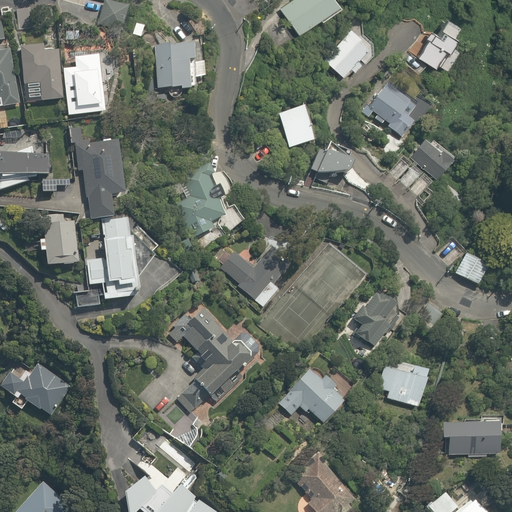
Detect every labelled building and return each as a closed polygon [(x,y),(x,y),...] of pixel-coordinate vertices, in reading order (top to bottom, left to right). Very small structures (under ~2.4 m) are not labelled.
[(338,0),(288,0),(280,7),(301,34),(341,3),(338,0)] [(130,10),(106,2),(98,26),(122,34),(130,10)] [(421,53),(440,63),(448,46),(452,48),(460,33),(456,31),(461,22),(449,16),(440,34),(433,30),(421,53)] [(142,38),(147,25),(137,21),(132,34),(142,38)] [(356,70),(363,62),(359,59),(362,55),(367,60),(375,51),(348,27),(323,55),(344,75),(352,66),(356,70)] [(206,77),(206,61),(195,62),(194,47),(155,48),(156,89),(195,88),(195,77),(206,77)] [(64,99),(61,48),(22,51),(25,102),(64,99)] [(0,100),(1,100),(2,107),(18,104),(10,50),(0,51),(0,100)] [(76,68),(65,68),(67,115),(105,112),(102,56),(75,57),(76,68)] [(385,121),(389,125),(387,127),(401,139),(418,120),(408,112),(414,105),(389,84),(367,110),(383,123),(385,121)] [(316,139),(308,107),(281,114),(290,146),(316,139)] [(82,124),(66,125),(68,144),(74,144),(77,170),(84,169),(89,218),(111,216),(109,193),(122,192),(117,141),(89,144),(88,136),(83,137),(82,124)] [(0,142),(0,181),(41,176),(35,138),(0,142)] [(454,162),(428,140),(410,160),(436,182),(454,162)] [(321,152),(312,172),(317,173),(354,172),(357,162),(321,152)] [(177,203),(191,238),(213,229),(210,221),(225,214),(208,171),(188,179),(195,196),(177,203)] [(42,180),(42,193),(56,193),(56,186),(71,186),(71,180),(42,180)] [(81,261),(75,220),(64,222),(63,213),(42,217),(46,239),(41,240),(43,251),(48,250),(50,266),(81,261)] [(139,290),(130,223),(103,227),(107,259),(88,261),(92,293),(75,295),(76,309),(102,305),(101,301),(136,297),(135,290),(139,290)] [(284,240),(283,225),(267,226),(268,241),(284,240)] [(275,284),(291,267),(272,249),(253,269),(231,249),(217,264),(262,306),(279,288),(275,284)] [(465,252),(454,274),(478,287),(490,264),(465,252)] [(356,333),(372,346),(390,324),(385,320),(398,304),(379,290),(355,320),(362,325),(356,333)] [(184,337),(209,365),(194,378),(197,381),(176,400),(189,414),(253,357),(242,344),(238,347),(204,308),(182,328),(180,325),(169,334),(177,343),(184,337)] [(15,396),(11,402),(23,410),(30,401),(51,415),(72,385),(38,362),(25,382),(11,373),(2,387),(15,396)] [(384,365),(377,390),(389,393),(388,398),(421,407),(432,371),(398,362),(396,368),(384,365)] [(338,388),(326,376),(322,380),(311,370),(278,405),(291,417),(300,409),(307,415),(310,412),(322,424),(344,400),(334,391),(338,388)] [(502,422),(443,422),(443,438),(450,438),(450,455),(502,455),(502,422)] [(320,459),(296,479),(312,499),(307,502),(315,511),(339,511),(354,500),(320,459)] [(143,511),(217,511),(142,460),(136,466),(145,475),(127,489),(129,511),(137,511),(140,510),(143,511)] [(67,511),(73,504),(42,481),(18,511),(67,511)] [(490,511),(465,483),(450,496),(445,489),(425,507),(429,511),(490,511)]
